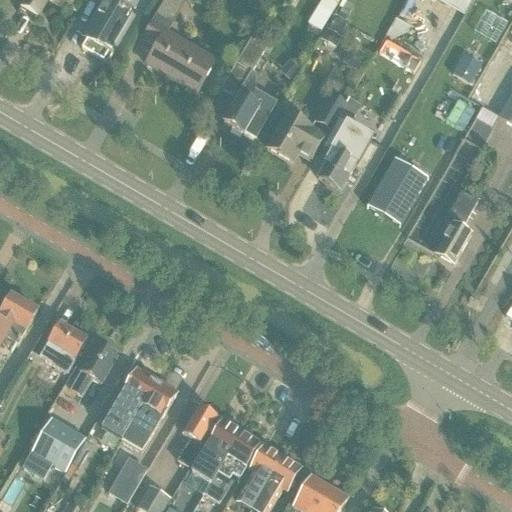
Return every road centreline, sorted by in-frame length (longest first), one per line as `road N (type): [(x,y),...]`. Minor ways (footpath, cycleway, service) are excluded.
road 1 (tertiary): [(452,375),(0,112)]
road 2 (unclassified): [(0,205),(410,444)]
